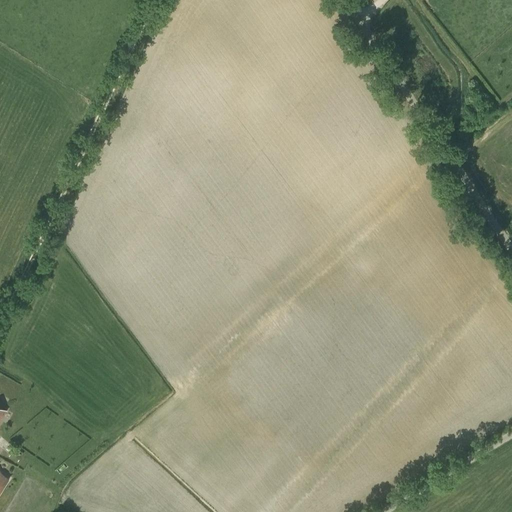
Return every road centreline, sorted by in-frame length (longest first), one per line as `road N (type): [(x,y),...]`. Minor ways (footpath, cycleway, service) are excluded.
road 1 (unclassified): [(511,244),(350,0)]
road 2 (unclassified): [(381,511),(511,432)]
